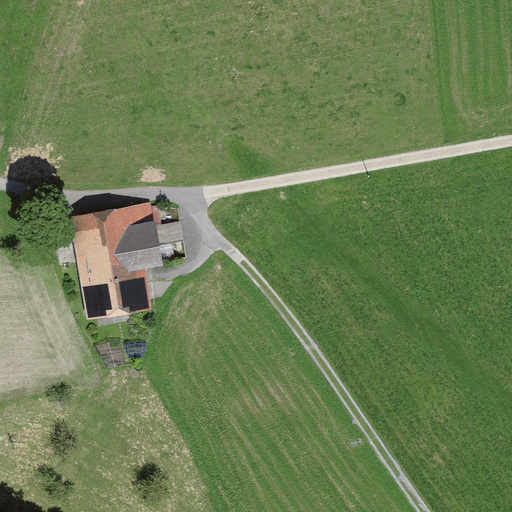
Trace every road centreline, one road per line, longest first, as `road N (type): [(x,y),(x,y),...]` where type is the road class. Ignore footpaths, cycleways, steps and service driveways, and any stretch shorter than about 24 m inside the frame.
road 1 (track): [(0,188),(199,201),(511,147)]
road 2 (track): [(426,511),(237,256),(208,237)]
